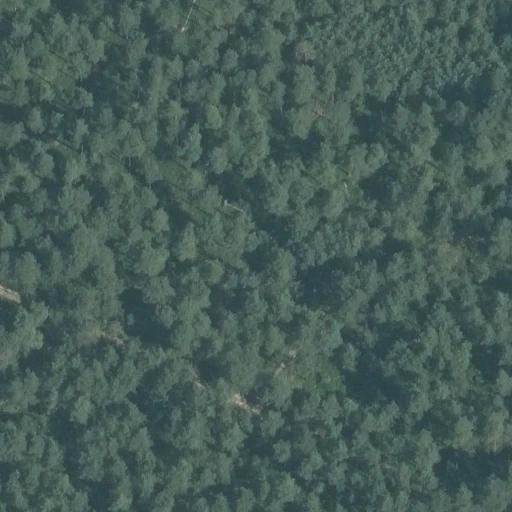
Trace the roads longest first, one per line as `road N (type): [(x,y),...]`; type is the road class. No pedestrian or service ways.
road 1 (track): [(472,511),(0,287)]
road 2 (track): [(200,511),(311,337),(457,244),(511,226)]
